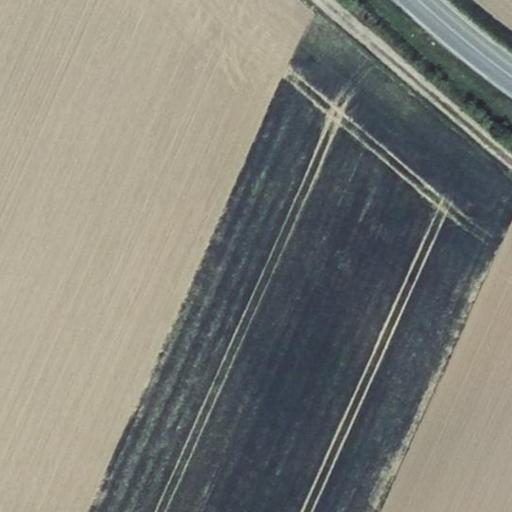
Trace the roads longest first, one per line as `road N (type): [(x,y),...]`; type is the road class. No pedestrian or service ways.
road 1 (track): [(325,0),(511,160)]
road 2 (tertiary): [(419,0),(511,76)]
